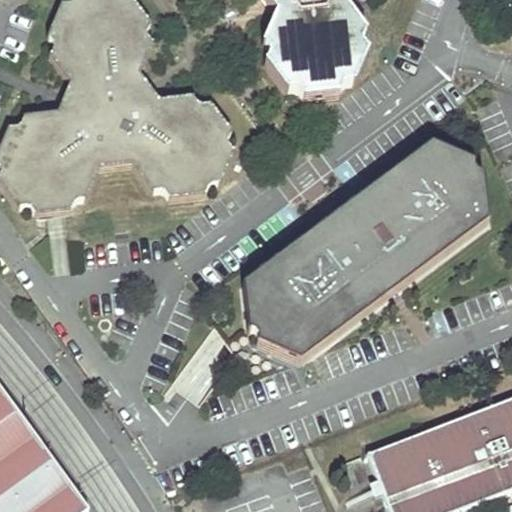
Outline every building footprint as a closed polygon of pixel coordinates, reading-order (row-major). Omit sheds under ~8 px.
[(86,204),(100,172),(132,169),(153,196),(154,194),(162,195),(164,197),(166,195),(170,200),(170,203),(205,200),(205,196),(207,192),(210,192),(210,189),(218,187),(220,188),(235,155),(232,154),(228,148),(230,147),(228,145),(230,138),(233,137),(211,107),(209,109),(202,110),(201,108),(198,108),(194,103),(194,100),(160,104),(149,90),(140,78),(155,47),(152,46),(147,40),(149,39),(147,36),(149,30),(152,28),(131,0),(128,2),(121,3),(120,0),(118,1),(117,0),(76,0),(73,7),(70,6),(69,9),(65,9),(62,9),(48,41),(51,42),(55,47),(52,50),(55,52),(49,59),(70,87),(67,95),(64,102),(62,108),(57,117),(22,121),(24,125),(21,130),(18,131),(18,129),(8,132),(0,151),(0,169),(2,173),(0,174),(0,175),(2,177),(0,180),(0,187),(19,212),(28,210),(29,214),(32,212),(36,217),(35,219),(72,215),(72,213),(75,206),(78,204),(78,207),(84,203),(86,204)] [(262,0),(264,2),(276,18),(263,50),(268,59),(264,69),(285,96),(296,96),(302,104),(339,100),(344,89),(352,89),(367,56),(362,48),(365,39),(345,10),(349,0),(262,0)] [(335,219),(240,291),(246,339),(252,342),(254,350),(298,369),(394,297),(487,227),(481,179),(474,176),(473,168),(429,149),(335,219)] [(0,511),(84,511),(0,396),(0,511)] [(385,504),(387,511),(467,511),(511,495),(511,402),(367,458),(376,480),(385,504)] [(370,482),(362,460),(344,467),(352,488),(370,482)]
